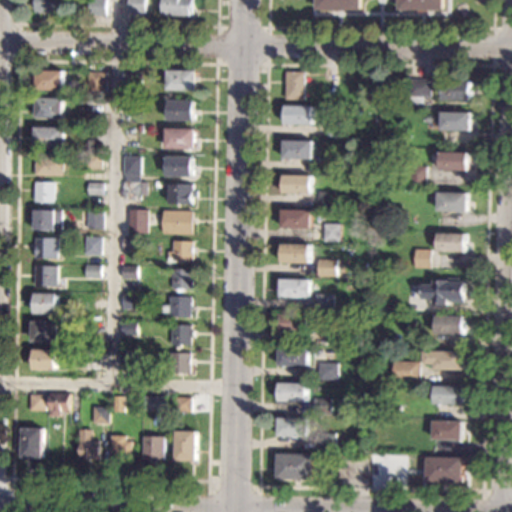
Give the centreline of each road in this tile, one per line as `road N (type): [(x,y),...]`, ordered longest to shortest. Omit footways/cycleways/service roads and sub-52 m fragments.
road 1 (tertiary): [(234,511),(242,0)]
road 2 (residential): [(503,511),(511,0)]
road 3 (residential): [(511,48),(0,44)]
road 4 (residential): [(234,511),(0,508)]
